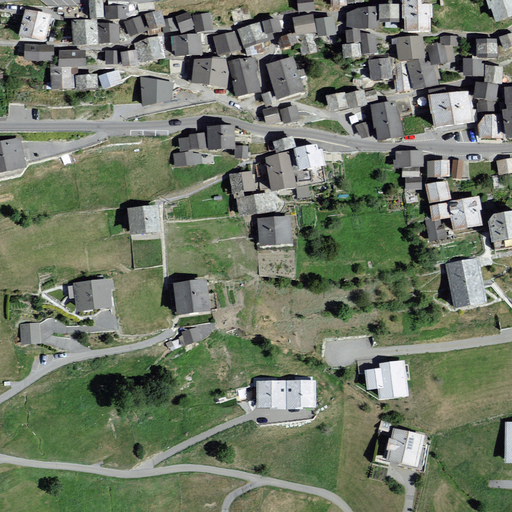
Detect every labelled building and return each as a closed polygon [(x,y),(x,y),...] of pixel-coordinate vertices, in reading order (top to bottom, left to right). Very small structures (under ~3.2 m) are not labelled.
[(102,0),(88,0),(90,18),(103,18),(102,0)] [(312,0),(296,0),(298,14),(314,12),(312,0)] [(344,0),(329,0),(330,11),(345,10),(344,0)] [(511,0),(485,0),(494,28),(511,22),(511,0)] [(125,7),(105,7),(106,21),(125,21),(125,7)] [(398,8),(379,8),(379,27),(398,27),(398,8)] [(158,9),(144,13),(150,30),(163,26),(158,9)] [(213,28),(210,11),(193,14),(196,31),(213,28)] [(27,12),(22,38),(43,42),(48,16),(27,12)] [(189,12),(176,17),(182,33),(194,28),(189,12)] [(311,16),(292,20),(296,39),(315,35),(311,16)] [(334,16),(317,18),(318,38),(336,36),(334,16)] [(143,18),(124,24),(129,40),(148,34),(143,18)] [(164,32),(177,30),(175,18),(162,20),(164,32)] [(96,19),(71,20),(72,45),(97,45),(96,19)] [(278,21),(262,24),(265,38),(281,35),(278,21)] [(261,22),(237,31),(242,49),(265,42),(261,22)] [(117,23),(100,23),(100,44),(118,44),(117,23)] [(236,31),(214,36),(218,55),(240,50),(236,31)] [(345,32),(345,43),(359,43),(359,31),(345,32)] [(377,54),(375,33),(360,34),(362,55),(377,54)] [(201,34),(173,36),(174,58),(203,56),(201,34)] [(294,34),(279,39),(283,51),(297,46),(294,34)] [(420,35),(395,39),(398,61),(423,57),(420,35)] [(496,37),(477,37),(477,57),(463,57),(463,73),(482,73),(482,58),(496,58),(496,37)] [(511,37),(499,42),(504,55),(511,52),(511,37)] [(313,38),(299,41),(302,54),(316,51),(313,38)] [(160,39),(136,43),(141,65),(164,61),(160,39)] [(457,39),(437,40),(438,51),(457,51),(457,39)] [(360,44),(343,45),(344,58),(361,56),(360,44)] [(53,45),(25,46),(25,62),(53,61),(53,45)] [(85,50),(59,51),(59,68),(85,67),(85,50)] [(119,50),(106,50),(106,63),(119,63),(119,50)] [(135,50),(120,51),(121,67),(137,66),(135,50)] [(294,56),(267,63),(277,100),(304,93),(294,56)] [(390,58),(369,60),(371,82),(392,80),(390,58)] [(226,60),(194,60),(193,83),(224,88),(226,60)] [(260,92),(252,60),(229,66),(236,97),(260,92)] [(503,65),(486,64),(485,81),(502,82),(503,65)] [(51,68),(51,89),(74,89),(73,68),(51,68)] [(123,84),(118,70),(99,76),(104,91),(123,84)] [(97,74),(76,75),(76,90),(97,89),(97,74)] [(172,83),(143,79),(144,103),(170,99),(172,83)] [(364,92),(363,90),(345,94),(348,107),(366,103),(366,102),(364,92)] [(375,90),(364,92),(366,102),(377,99),(375,90)] [(430,95),(434,128),(472,124),(468,90),(430,95)] [(344,92),(326,96),(328,110),(347,107),(344,92)] [(395,102),(370,107),(377,141),(402,136),(395,102)] [(277,106),(262,110),(266,125),(281,121),(277,106)] [(297,106),(281,110),(285,124),(301,120),(297,106)] [(511,108),(501,111),(507,145),(511,144),(511,108)] [(480,118),(479,142),(501,143),(501,118),(480,118)] [(372,120),(359,121),(360,138),(373,137),(372,120)] [(233,130),(207,130),(207,154),(233,154),(233,130)] [(203,139),(179,141),(180,156),(204,154),(203,139)] [(290,140),(273,145),(276,157),(294,152),(290,140)] [(18,142),(0,145),(0,177),(24,173),(18,142)] [(246,163),(247,148),(235,148),(234,162),(246,163)] [(316,149),(291,153),(295,174),(319,170),(316,149)] [(410,154),(393,154),(394,168),(411,168),(410,154)] [(192,155),(172,158),(174,170),(193,167),(192,155)] [(289,157),(265,160),(271,197),(295,194),(289,157)] [(511,158),(496,161),(498,175),(511,173),(511,158)] [(462,179),(464,162),(452,160),(450,177),(462,179)] [(447,161),(434,161),(435,176),(447,176),(447,161)] [(401,169),(402,178),(419,178),(419,169),(401,169)] [(251,175),(229,178),(231,198),(254,195),(251,175)] [(405,179),(405,189),(421,188),(421,179),(405,179)] [(445,181),(425,185),(428,204),(449,200),(445,181)] [(269,195),(236,202),(239,217),(272,211),(269,195)] [(477,197),(448,201),(453,230),(481,225),(477,197)] [(445,203),(429,206),(431,220),(447,218),(445,203)] [(155,206),(126,209),(129,235),(158,233),(155,206)] [(511,210),(487,215),(491,242),(511,238),(511,210)] [(290,218),(258,220),(259,246),(291,245),(290,218)] [(425,222),(429,241),(446,237),(442,219),(425,222)] [(471,259),(441,268),(454,315),(485,306),(471,259)] [(107,279),(73,283),(76,312),(110,308),(107,279)] [(206,281),(173,284),(177,315),(210,311),(206,281)] [(39,324),(19,325),(20,345),(40,344),(39,324)] [(196,329),(178,334),(181,347),(200,342),(196,329)] [(404,360),(366,366),(373,405),(411,399),(404,360)] [(285,381),(256,382),(256,409),(285,409),(285,381)] [(315,408),(314,381),(286,381),(286,409),(315,408)] [(511,422),(494,424),(497,469),(511,468),(511,422)] [(422,435),(392,430),(386,461),(416,466),(422,435)]
